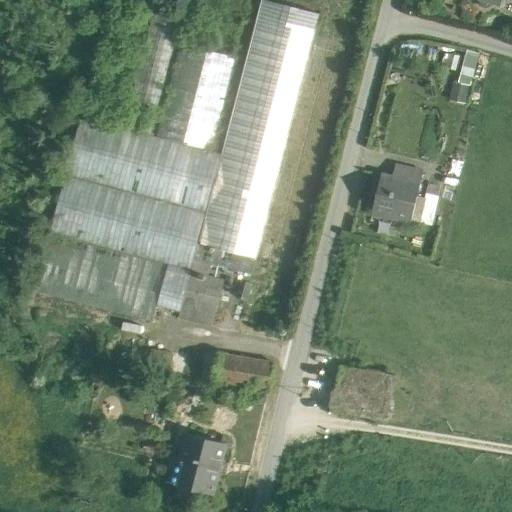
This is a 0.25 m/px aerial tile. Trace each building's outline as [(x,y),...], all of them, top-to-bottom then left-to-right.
[(262,0),(223,154),(195,260),(212,264),(253,274),(287,141),(320,14),(265,0),(262,0)] [(154,12),(124,128),(151,135),(181,18),(154,12)] [(236,57),(180,43),(155,136),(211,151),(236,57)] [(461,78),(473,80),(478,53),(466,51),(461,78)] [(124,128),(82,117),(51,234),(169,266),(158,305),(181,312),(195,260),(223,154),(211,151),(155,136),(151,135),(124,128)] [(401,179),(382,174),(372,213),(411,222),(423,172),(404,167),(401,179)] [(169,266),(51,234),(36,290),(154,322),(158,305),(169,266)] [(212,264),(195,260),(181,312),(179,318),(212,327),(225,280),(209,276),(212,264)] [(173,353),(151,349),(148,371),(170,374),(173,353)] [(275,362),(219,354),(214,381),(269,390),(275,362)] [(397,375),(341,365),(337,388),(333,391),(330,407),(334,412),(388,421),(393,417),(395,402),(392,398),(397,375)] [(225,444),(187,434),(181,458),(187,460),(181,485),(213,494),(225,444)]
